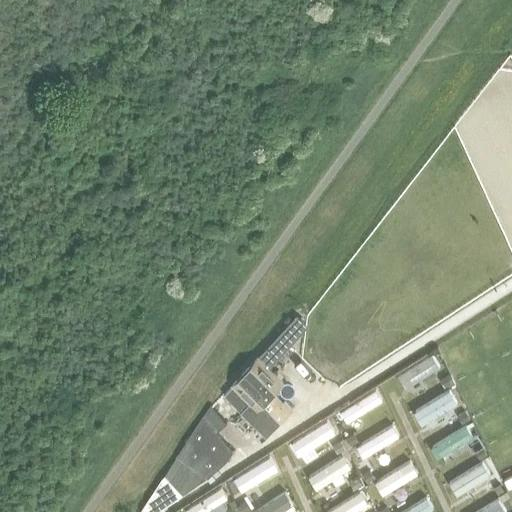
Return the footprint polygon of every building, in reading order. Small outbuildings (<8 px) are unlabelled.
[(274,361),(310,322),(298,312),(262,350),(274,361)] [(398,369),(404,384),(442,367),(435,352),(398,369)] [(279,423),(293,409),(285,401),(283,403),(272,392),(282,381),(257,357),(232,385),(233,386),(224,395),(266,436),(279,423)] [(377,386),(340,409),(347,420),(384,397),(377,386)] [(414,406),(422,421),(458,402),(451,387),(414,406)] [(175,458),(164,475),(183,493),(206,478),(226,460),(232,451),(216,432),(226,423),(210,405),(175,458)] [(320,451),(315,443),(336,430),(329,417),(292,439),(305,460),(320,451)] [(395,422),(357,442),(364,454),(401,434),(395,422)] [(431,440),(436,453),(475,438),(470,425),(431,440)] [(344,452),(310,474),(318,487),(352,465),(344,452)] [(241,487),(278,467),(271,454),(234,475),(241,487)] [(383,493),(419,471),(410,458),(375,480),(383,493)] [(449,480),(458,493),(492,472),(483,459),(449,480)] [(201,511),(213,507),(215,511),(216,511),(233,505),(224,486),(186,503),(189,511),(201,511)] [(327,511),(354,511),(370,502),(362,489),(326,510),(327,511)] [(294,511),(297,511),(291,493),(252,505),(254,511),(294,511)] [(429,494),(397,511),(424,511),(435,506),(429,494)] [(500,496),(471,511),(503,511),(508,510),(500,496)]
